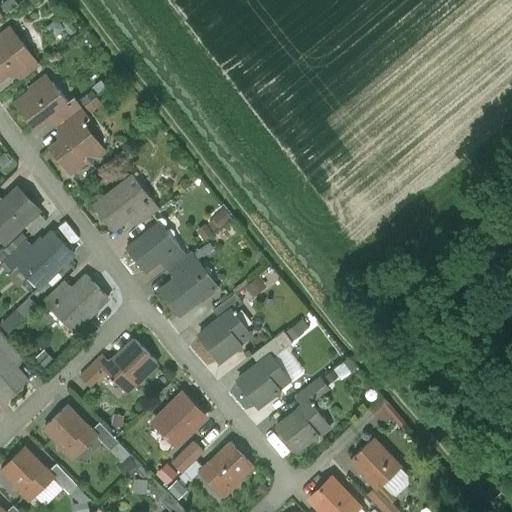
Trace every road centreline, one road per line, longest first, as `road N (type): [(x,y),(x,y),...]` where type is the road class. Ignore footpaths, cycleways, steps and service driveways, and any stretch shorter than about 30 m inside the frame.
road 1 (track): [(491,511),(313,306),(77,0)]
road 2 (residential): [(141,304),(290,483),(260,511)]
road 3 (residential): [(0,121),(141,304)]
road 4 (residential): [(0,435),(141,304)]
